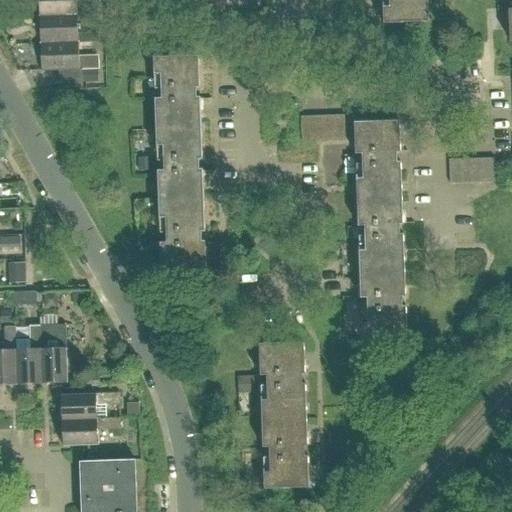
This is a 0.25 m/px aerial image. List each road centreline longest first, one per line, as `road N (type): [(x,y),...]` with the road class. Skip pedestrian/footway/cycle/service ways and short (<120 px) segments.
road 1 (unclassified): [(189,511),(169,391),(0,83)]
road 2 (residential): [(286,285),(296,247),(293,196),(255,165),(244,143),(243,108),(250,81),(300,76)]
road 3 (residential): [(439,103),(338,101),(300,76)]
road 4 (residential): [(443,247),(439,103)]
